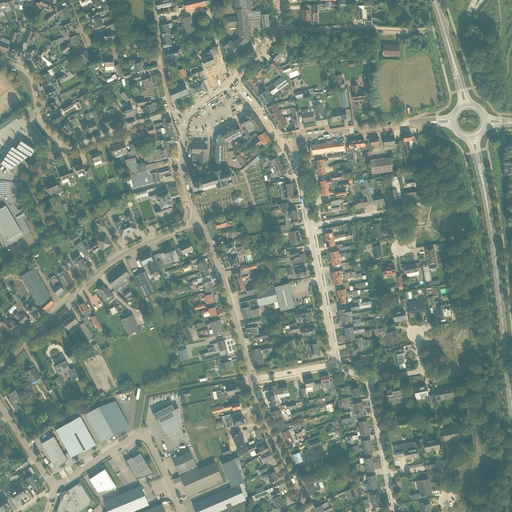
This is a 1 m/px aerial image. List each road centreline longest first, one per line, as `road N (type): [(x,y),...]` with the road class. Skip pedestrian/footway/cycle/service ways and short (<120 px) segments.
road 1 (tertiary): [(0,364),(108,263),(196,221)]
road 2 (primary): [(511,408),(482,182)]
road 3 (residential): [(54,487),(141,431),(180,511)]
road 4 (unclassified): [(251,378),(196,221)]
road 5 (residential): [(11,252),(49,231),(29,192),(30,174),(61,142)]
road 6 (unclassified): [(305,511),(251,378)]
road 7 (residential): [(334,364),(309,226)]
road 8 (residential): [(229,84),(209,11),(155,17)]
